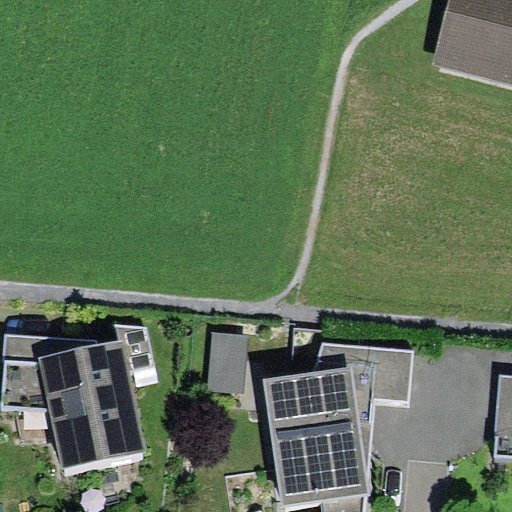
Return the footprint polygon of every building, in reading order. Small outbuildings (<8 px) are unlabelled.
[(511,0),(441,0),(427,54),(511,75),(511,0)] [(249,336),(212,333),(206,389),(243,393),(249,336)] [(145,450),(122,341),(103,344),(103,340),(6,335),(2,409),(49,410),(62,467),(145,450)] [(321,511),(364,511),(376,399),(410,403),(415,356),(324,348),(322,373),(267,380),(286,505),(320,500),(321,511)] [(511,455),(511,376),(502,375),(496,453),(511,455)]
